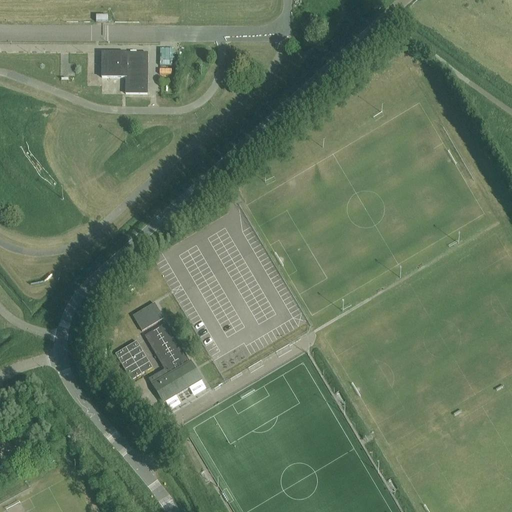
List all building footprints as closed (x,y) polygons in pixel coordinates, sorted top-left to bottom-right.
[(102,79),(126,79),(125,95),(147,95),(147,55),(102,55),(102,79)] [(155,305),(145,311),(133,318),(142,333),(163,320),(155,305)] [(149,381),(152,386),(189,363),(167,325),(145,338),(165,371),(149,381)] [(136,343),(115,356),(131,382),(152,369),(136,343)] [(189,363),(152,386),(164,405),(202,382),(191,363),(189,363)]
